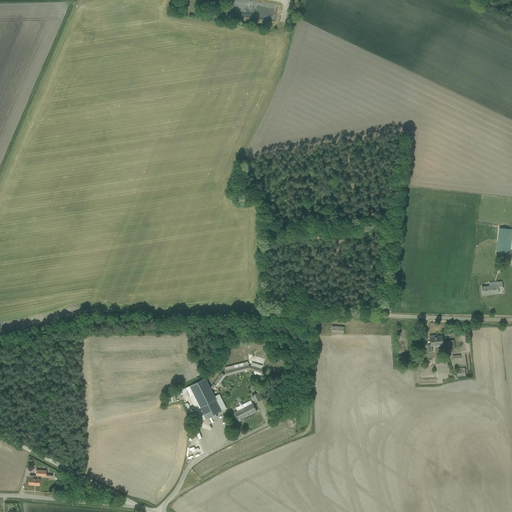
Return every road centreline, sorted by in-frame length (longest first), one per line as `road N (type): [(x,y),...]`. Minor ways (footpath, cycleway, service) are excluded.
road 1 (track): [(311,313),(116,320),(0,344)]
road 2 (track): [(311,313),(307,399),(191,463),(153,511)]
road 3 (unclassified): [(311,313),(511,320)]
road 4 (unclassified): [(138,507),(0,435)]
road 5 (unclassified): [(0,495),(138,507)]
